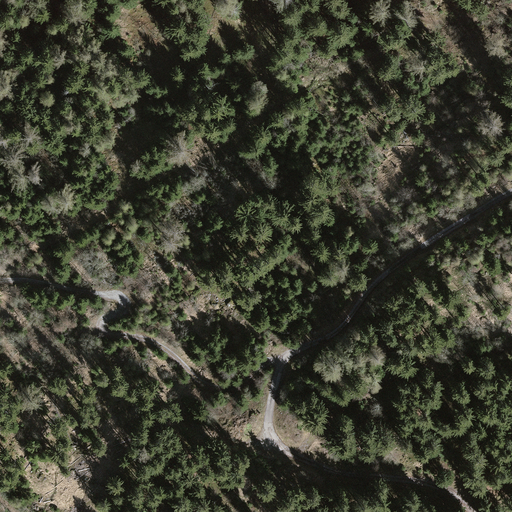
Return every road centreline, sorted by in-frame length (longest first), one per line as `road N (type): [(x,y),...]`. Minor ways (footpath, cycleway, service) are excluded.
road 1 (unclassified): [(511,192),(363,291),(347,316),(289,363),(265,414),(281,450),(296,454),(316,438),(339,436),(393,446),(439,469),(479,511)]
road 2 (track): [(0,282),(120,298),(121,310),(99,326),(144,339),(223,388),(303,353)]
road 3 (track): [(511,10),(429,19),(395,0)]
